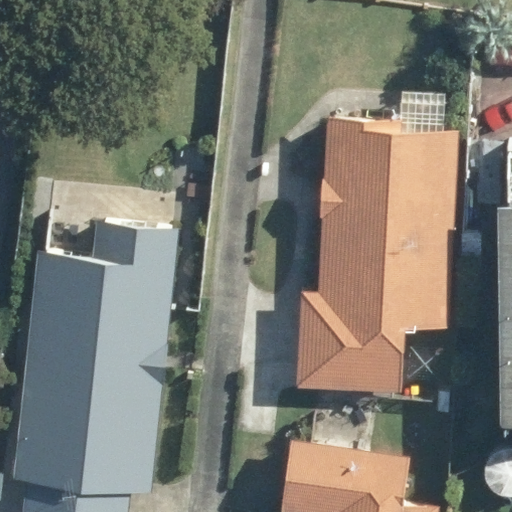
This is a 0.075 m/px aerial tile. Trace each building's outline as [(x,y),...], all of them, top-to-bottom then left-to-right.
[(336,112),(328,286),(310,286),(306,383),(410,387),(412,344),(415,344),(416,320),(458,323),(467,128),(405,125),(405,115),(336,112)] [(158,488),(184,222),(107,215),(103,253),(44,247),(22,475),(36,475),(32,511),(134,511),(137,486),(158,488)] [(322,511),(444,511),(446,502),(410,498),(417,451),(300,435),(291,507),(322,511)] [(483,458),(481,464),(481,469),(481,475),(483,480),(485,485),(488,490),(492,494),(496,497),(501,499),(507,501),(511,501),(511,437),(507,438),(502,439),(497,442),(492,445),(488,449),(485,453),(483,458)] [(171,511),(173,494),(139,491),(137,511),(171,511)]
